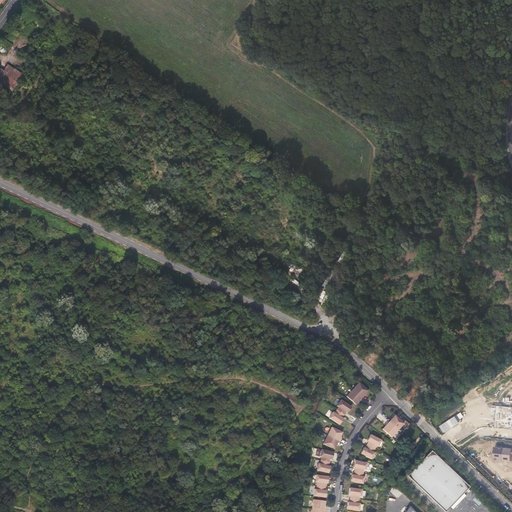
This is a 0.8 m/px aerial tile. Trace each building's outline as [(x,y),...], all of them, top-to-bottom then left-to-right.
[(0,51),(4,55),(12,44),(5,39),(3,42),(2,41),(0,43),(0,51)] [(0,83),(14,92),(23,76),(7,66),(4,71),(0,68),(0,83)] [(352,256),(354,251),(348,247),(345,251),(352,256)] [(345,266),(352,256),(345,251),(339,262),(340,262),(345,266)] [(311,260),(309,259),(303,255),(300,261),(305,264),(308,265),(311,260)] [(341,276),(345,266),(340,262),(334,272),(335,272),(341,276)] [(335,285),(341,276),(335,272),(334,272),(333,271),(332,271),(326,279),(326,280),(327,280),(335,285)] [(301,284),(288,276),(286,279),(300,287),(301,284)] [(325,281),(322,287),(328,290),(331,284),(325,281)] [(323,306),(332,293),(330,292),(329,291),(321,305),(323,306)] [(365,394),(368,391),(359,383),(353,389),(362,398),(365,395),(363,394),(364,393),(365,394)] [(362,398),(353,389),(346,396),(356,405),(358,402),(357,401),(358,400),(359,401),(362,398)] [(347,413),(351,407),(341,400),(337,406),(338,407),(336,410),(342,414),(344,411),(346,412),(347,413)] [(511,407),(496,406),(494,428),(511,429),(511,407)] [(343,419),(342,418),(340,417),(342,414),(336,410),(334,413),(333,412),(329,418),(339,425),(343,419)] [(398,431),(404,424),(395,415),(392,418),(393,419),(392,420),(391,419),(389,422),(398,431)] [(391,437),(398,431),(389,422),(386,425),(387,426),(386,427),(385,426),(382,429),(391,437)] [(341,436),(342,432),(331,427),(327,435),(338,441),(340,437),(339,437),(339,435),(341,436)] [(336,445),(338,441),(327,435),(323,444),(334,449),(336,446),(334,445),(335,444),(336,445)] [(378,447),(381,440),(370,435),(367,441),(368,442),(370,442),(368,445),(375,449),(377,446),(378,447)] [(373,452),(375,449),(368,445),(366,449),(365,448),(364,447),(360,454),(372,460),(375,453),(373,452)] [(494,460),(502,460),(503,448),(495,447),(494,460)] [(502,460),(510,461),(511,449),(503,448),(502,460)] [(332,459),(333,453),(321,450),(320,456),(321,457),(320,460),(328,462),(328,459),(330,459),(332,459)] [(468,489),(469,488),(431,451),(408,476),(446,511),(466,491),(469,493),(470,491),(468,489)] [(330,466),(328,466),(327,466),(328,462),(320,460),(320,464),(318,463),(316,470),(328,473),(330,466)] [(366,470),(367,463),(355,461),(353,468),(355,468),(356,468),(356,472),(363,473),(364,470),(366,470)] [(363,484),(364,477),(363,477),(363,473),(356,472),(355,475),(353,475),(352,475),(350,482),(363,484)] [(327,484),(328,477),(316,475),(315,482),(317,482),(316,486),(324,487),(324,483),(326,483),(327,484)] [(326,498),(326,491),(325,490),(323,490),(324,487),(316,486),(316,489),(314,489),(313,496),(326,498)] [(361,497),(362,489),(349,488),(349,495),(350,495),(352,495),(351,499),(359,500),(359,496),(361,497)] [(479,505),(482,501),(476,496),(473,500),(479,505)] [(359,511),(360,503),(359,503),(359,500),(351,499),(351,502),(349,502),(348,502),(347,509),(359,511)] [(323,506),(323,505),(325,505),(325,501),(313,500),(312,509),(324,510),(325,506),(323,506)]
